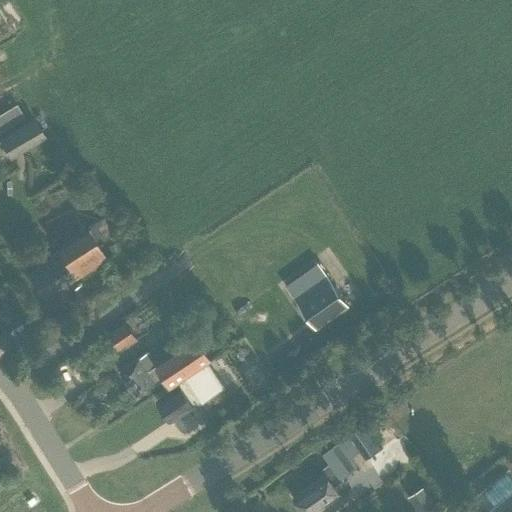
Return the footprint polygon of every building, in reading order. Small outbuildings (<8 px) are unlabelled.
[(0,136),(26,122),(16,105),(0,114),(0,136)] [(0,140),(11,159),(45,139),(34,120),(0,139),(0,140)] [(98,245),(110,237),(99,220),(56,248),(60,255),(28,275),(42,299),(106,258),(98,245)] [(333,281),(299,304),(317,331),(351,309),(333,281)] [(125,319),(104,332),(117,350),(137,337),(125,319)] [(156,354),(154,350),(122,370),(138,397),(168,379),(171,384),(174,382),(213,358),(200,337),(158,364),(153,356),(156,354)] [(198,404),(222,388),(206,364),(178,382),(180,385),(158,399),(172,420),(195,405),(194,404),(196,402),(198,404)] [(387,438),(396,433),(387,416),(377,421),(387,438)] [(367,457),(380,448),(364,425),(351,434),(367,457)] [(343,475),(356,466),(340,442),(325,453),(332,462),(323,468),(327,474),(295,497),(305,511),(316,511),(342,494),(336,486),(345,479),(343,475)] [(382,462),(398,453),(393,444),(377,454),(382,462)] [(423,511),(435,505),(422,486),(408,495),(419,511),(423,511)]
